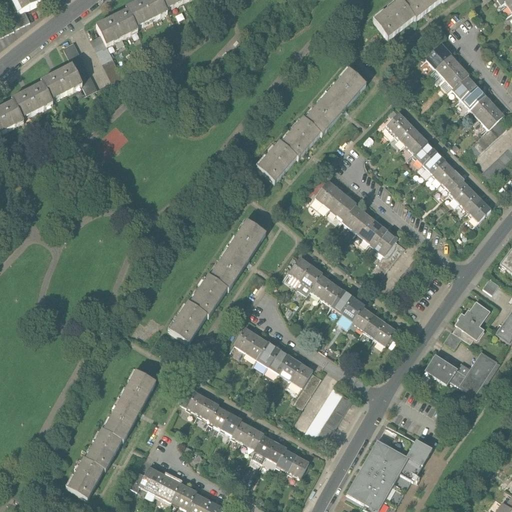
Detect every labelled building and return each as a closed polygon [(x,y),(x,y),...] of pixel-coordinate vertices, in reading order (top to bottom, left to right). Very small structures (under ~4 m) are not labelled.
[(43,3),(41,0),(12,0),(19,14),(26,11),(43,3)] [(166,11),(160,0),(144,0),(126,9),(127,12),(136,29),(167,14),(166,11)] [(187,0),(160,0),(166,11),(187,0)] [(406,0),(401,5),(414,21),(415,23),(425,15),(442,2),(441,0),(406,0)] [(400,3),(373,24),(387,42),(398,33),(414,21),(401,5),(400,3)] [(0,37),(15,31),(14,30),(31,22),(26,11),(19,14),(9,19),(10,20),(0,25),(0,37)] [(136,29),(127,12),(96,27),(101,36),(106,48),(137,32),(136,29)] [(122,79),(106,48),(101,36),(90,42),(112,84),(122,79)] [(62,49),(72,68),(81,88),(86,97),(96,92),(73,44),(62,49)] [(426,62),(435,72),(450,58),(441,48),(426,62)] [(435,72),(444,82),(459,68),(450,58),(435,72)] [(81,88),(72,68),(41,83),(42,86),(51,103),(81,88)] [(468,78),(459,68),(444,82),(454,92),(467,79),(468,78)] [(348,73),(304,124),(320,137),(321,138),(365,88),(348,73)] [(452,93),(461,103),(476,89),(467,79),(454,92),(452,93)] [(51,103),(42,86),(12,101),(13,104),(22,121),(52,106),(51,103)] [(461,103),(470,113),(485,99),(476,89),(461,103)] [(470,113),(480,123),(494,109),(485,99),(470,113)] [(22,121),(13,104),(0,110),(0,135),(23,124),(22,121)] [(503,119),(494,109),(480,123),(489,133),(499,123),(503,119)] [(386,128),(396,138),(408,126),(399,116),(386,128)] [(320,137),(304,124),(303,122),(280,148),(296,161),(298,163),(320,137)] [(506,132),(499,123),(489,133),(468,152),(475,160),(506,132)] [(396,138),(405,148),(417,135),(408,126),(396,138)] [(427,145),(417,135),(405,148),(415,157),(426,146),(427,145)] [(279,146),(257,172),(274,187),(296,161),(280,148),(279,146)] [(414,158),(423,167),(435,155),(426,146),(415,157),(414,158)] [(511,146),(481,175),(489,184),(511,162),(511,146)] [(423,167),(432,177),(445,165),(435,155),(423,167)] [(432,177),(442,186),(454,174),(445,165),(432,177)] [(463,183),(454,174),(442,186),(451,196),(462,185),(463,183)] [(314,200),(328,212),(341,195),(327,184),(314,200)] [(450,197),(459,206),(472,194),(462,185),(451,196),(450,197)] [(459,206),(469,216),(481,204),(472,194),(459,206)] [(355,207),(341,195),(328,212),(342,223),(354,208),(355,207)] [(491,213),(481,204),(469,216),(478,225),(491,213)] [(341,225),(355,236),(368,219),(354,208),(342,223),(341,225)] [(355,236),(369,247),(383,231),(368,219),(355,236)] [(246,224),(209,281),(227,292),(229,294),(266,237),(246,224)] [(397,242),(383,231),(369,247),(384,258),(395,244),(397,242)] [(404,251),(395,244),(384,258),(369,277),(378,284),(404,251)] [(511,249),(499,266),(511,275),(511,249)] [(288,277),(299,285),(310,270),(299,262),(288,277)] [(424,269),(414,262),(385,300),(394,307),(424,269)] [(322,278),(310,270),(299,285),(311,293),(321,279),(322,278)] [(310,294),(321,302),(332,287),(321,279),(311,293),(310,294)] [(207,280),(189,308),(206,320),(208,321),(227,292),(209,281),(207,280)] [(490,281),(482,290),(491,297),(499,287),(490,281)] [(321,302),(331,310),(342,294),(332,287),(321,302)] [(331,310),(342,318),(353,302),(342,294),(331,310)] [(364,310),(353,302),(342,318),(353,325),(363,312),(364,310)] [(458,322),(454,327),(456,329),(474,341),(476,343),(483,332),(478,329),(489,314),(475,304),(468,313),(467,312),(463,318),(460,316),(457,321),(458,322)] [(168,336),(188,348),(206,320),(189,308),(187,307),(168,336)] [(352,327),(363,335),(374,319),(363,312),(353,325),(352,327)] [(384,327),(374,319),(363,335),(373,342),(384,327)] [(510,346),(511,342),(511,322),(507,319),(495,335),(510,346)] [(395,335),(384,327),(373,342),(384,350),(395,335)] [(456,329),(453,335),(461,341),(470,347),(474,341),(456,329)] [(245,355),(247,353),(256,338),(245,330),(235,345),(240,348),(238,351),(245,355)] [(453,352),(461,341),(453,335),(451,334),(443,345),(453,352)] [(256,362),(258,360),(267,345),(256,338),(247,353),(251,355),(250,358),(256,362)] [(267,369),(269,367),(279,352),(267,345),(258,360),(262,363),(261,365),(267,369)] [(279,376),(280,374),(290,359),(279,352),(269,367),(273,370),(272,372),(279,376)] [(450,383),(477,401),(500,366),(481,354),(470,371),(461,365),(456,372),(449,382),(450,383)] [(446,388),(450,383),(449,382),(456,372),(435,357),(424,373),(446,388)] [(290,384),(291,381),(301,366),(290,359),(280,374),(285,377),(283,379),(290,384)] [(312,373),(301,366),(291,381),(296,384),(294,386),(301,391),(311,375),(312,373)] [(321,381),(311,375),(301,391),(292,406),(302,412),(321,381)] [(156,387),(136,376),(103,435),(122,445),(123,446),(156,387)] [(352,403),(333,391),(304,436),(323,449),(352,403)] [(180,407),(188,411),(196,397),(189,392),(180,407)] [(188,411),(199,418),(208,402),(196,396),(196,397),(188,411)] [(220,409),(208,402),(199,418),(211,425),(219,410),(220,409)] [(211,426),(222,432),(231,416),(219,410),(211,425),(211,426)] [(243,423),(231,416),(222,432),(234,438),(242,424),(243,423)] [(233,440),(245,446),(253,431),(242,424),(234,438),(233,440)] [(265,437),(253,431),(245,446),(256,453),(264,438),(265,437)] [(105,475),(122,445),(103,435),(102,434),(85,464),(103,474),(105,475)] [(415,444),(397,434),(387,450),(396,455),(388,469),(398,475),(415,444)] [(255,454),(267,461),(276,445),(264,438),(256,453),(255,454)] [(359,511),(362,511),(388,469),(396,455),(387,450),(376,444),(346,497),(347,498),(344,503),(359,511)] [(430,453),(415,444),(398,475),(397,476),(412,484),(430,453)] [(288,451),(276,445),(267,461),(279,467),(287,453),(288,451)] [(278,468),(290,475),(299,459),(287,453),(279,467),(278,468)] [(310,466),(299,459),(290,475),(302,481),(310,466)] [(87,504),(103,474),(85,464),(84,463),(67,493),(87,504)] [(376,511),(397,476),(398,475),(388,469),(362,511),(376,511)] [(155,497),(156,495),(165,478),(148,470),(144,478),(139,489),(141,487),(149,491),(145,499),(153,503),(156,498),(155,497)] [(137,494),(139,489),(144,478),(137,475),(129,490),(137,494)] [(171,506),(172,503),(180,487),(165,478),(156,495),(165,499),(164,502),(171,506)] [(196,494),(180,487),(172,503),(181,507),(179,510),(183,511),(187,511),(195,496),(196,494)] [(207,511),(211,504),(195,496),(187,511),(207,511)]
